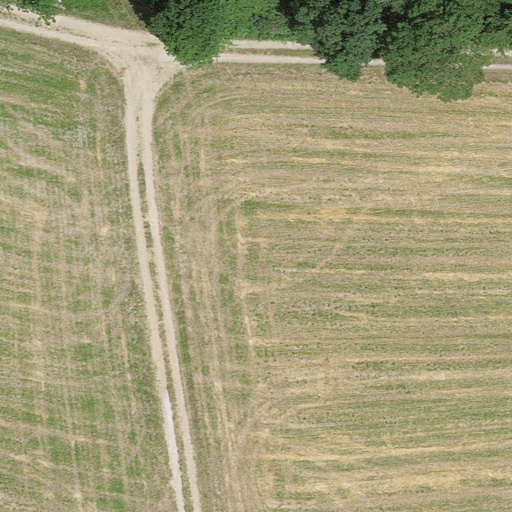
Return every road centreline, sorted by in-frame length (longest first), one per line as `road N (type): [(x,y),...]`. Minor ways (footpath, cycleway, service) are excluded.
road 1 (track): [(184,511),(122,51),(511,59)]
road 2 (track): [(0,13),(122,51)]
